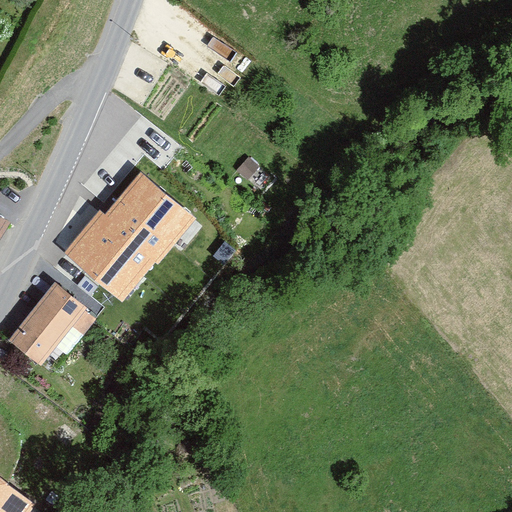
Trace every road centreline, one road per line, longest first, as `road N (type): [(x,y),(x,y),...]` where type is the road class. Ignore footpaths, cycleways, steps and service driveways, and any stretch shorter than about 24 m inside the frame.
road 1 (tertiary): [(98,84),(0,316)]
road 2 (residential): [(98,84),(73,86),(0,155)]
